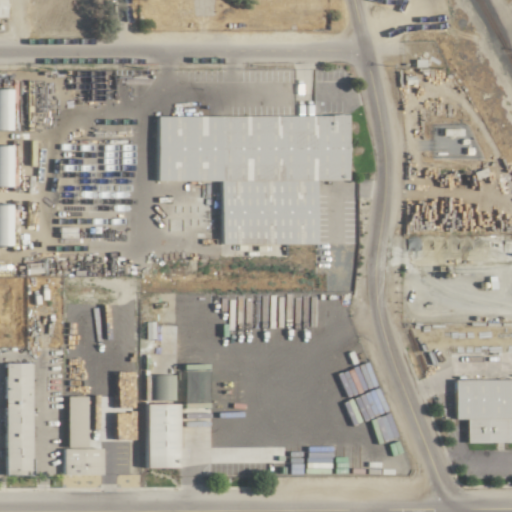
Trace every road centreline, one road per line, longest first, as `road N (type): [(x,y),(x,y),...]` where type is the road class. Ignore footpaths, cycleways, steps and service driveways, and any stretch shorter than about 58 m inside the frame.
road 1 (residential): [(351,0),(382,155),(374,312),(448,508)]
road 2 (secondary): [(448,508),(0,511)]
road 3 (residential): [(363,49),(0,50)]
